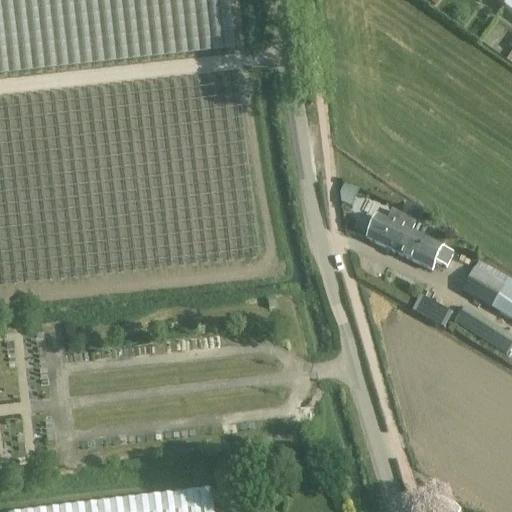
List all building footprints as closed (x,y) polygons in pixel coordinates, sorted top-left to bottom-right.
[(511,0),(508,0),(502,9),(511,16),(511,0)] [(391,211),(386,222),(377,218),(367,240),(400,256),(410,234),(411,234),(417,223),(415,222),(420,210),(407,204),(401,216),(391,211)] [(410,234),(400,256),(433,271),(443,249),(411,234),(410,234)] [(511,282),(507,280),(479,264),(462,294),(491,312),(492,311),(511,323),(511,282)] [(447,331),(455,311),(420,298),(412,317),(447,331)] [(461,332),(468,337),(469,334),(484,344),(487,340),(495,344),(502,332),(480,318),(479,320),(472,315),(461,332)] [(50,511),(214,511),(212,492),(50,511)]
